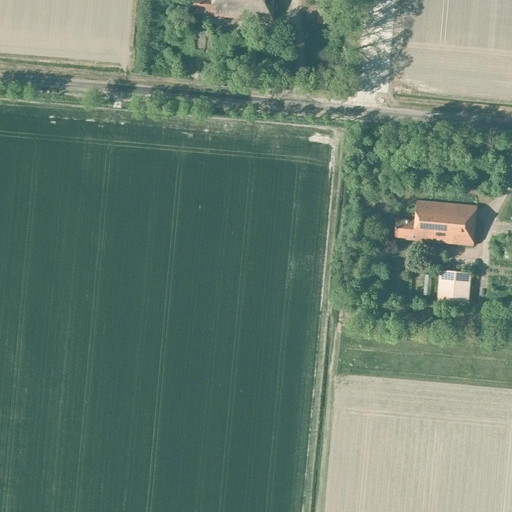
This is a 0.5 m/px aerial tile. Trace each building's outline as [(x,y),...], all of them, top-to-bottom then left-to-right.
[(204,15),(273,21),(274,0),(196,0),(195,12),(203,13),(204,15)] [(318,23),(319,7),(311,7),(310,22),(318,23)] [(319,23),(332,24),(333,10),(319,9),(319,23)] [(395,237),(407,238),(407,240),(474,246),(477,207),(418,201),(416,221),(396,219),(395,237)] [(441,270),(438,304),(470,307),(472,273),(441,270)]
